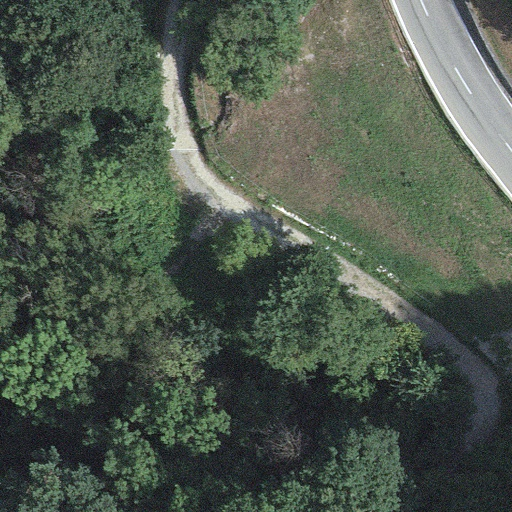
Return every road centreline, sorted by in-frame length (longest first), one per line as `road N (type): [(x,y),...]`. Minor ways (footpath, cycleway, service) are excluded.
road 1 (track): [(427,511),(471,463),(488,427),(482,383),(428,335),(227,215),(190,177),(175,122),(178,0)]
road 2 (tertiary): [(511,166),(449,74),(416,0)]
